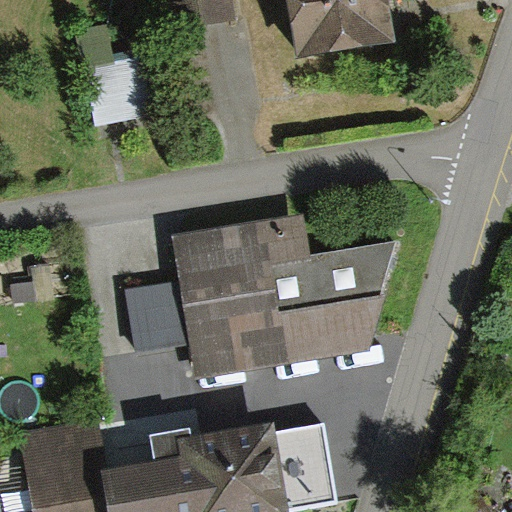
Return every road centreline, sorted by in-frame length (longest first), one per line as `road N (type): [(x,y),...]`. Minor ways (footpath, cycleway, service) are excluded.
road 1 (residential): [(481,136),(0,217)]
road 2 (residential): [(377,511),(481,136)]
